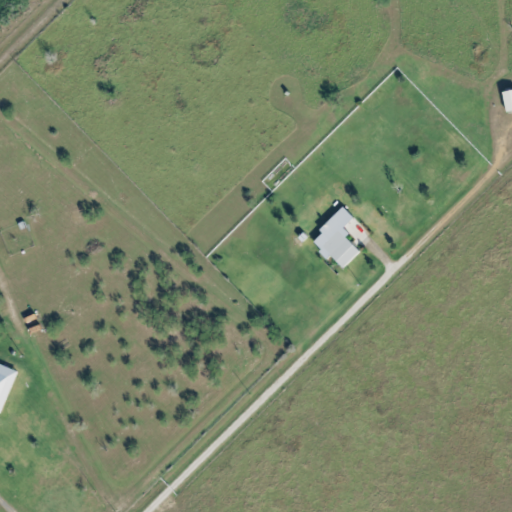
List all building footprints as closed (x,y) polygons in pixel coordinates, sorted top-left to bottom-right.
[(511,86),(503,89),(507,110),(511,109),(511,86)] [(335,207),(343,214),(310,246),(302,239),(335,207)] [(345,264),(362,248),(338,226),(323,242),(345,264)] [(32,306),(43,325),(30,330),(23,309),(32,306)] [(0,358),(19,368),(1,411),(0,410),(0,358)]
